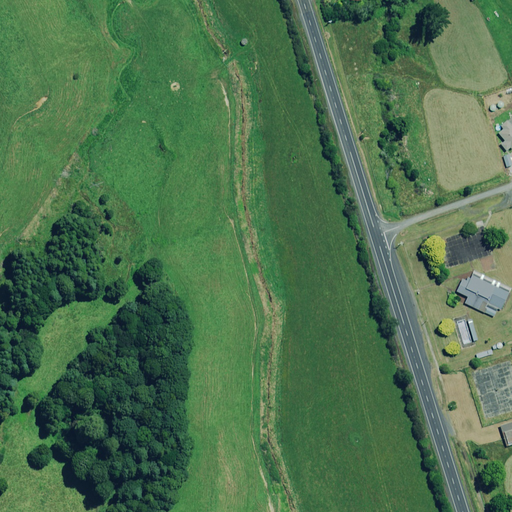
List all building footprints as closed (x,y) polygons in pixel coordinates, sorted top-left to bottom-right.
[(511,128),(506,121),(500,126),(503,130),(498,134),(504,142),(500,145),(506,152),(510,148),(511,149),(511,148),(511,128)] [(511,165),(509,155),(502,157),(505,168),(511,165)] [(505,294),(468,275),(463,285),(459,283),(455,292),(466,298),(463,305),(492,319),(505,294)] [(471,319),(457,324),(463,345),(477,341),(471,319)] [(458,344),(451,344),(446,348),(447,354),(459,353),(458,344)] [(492,355),(491,351),(475,355),(477,359),(492,355)] [(511,421),(498,427),(505,446),(511,443),(511,421)]
